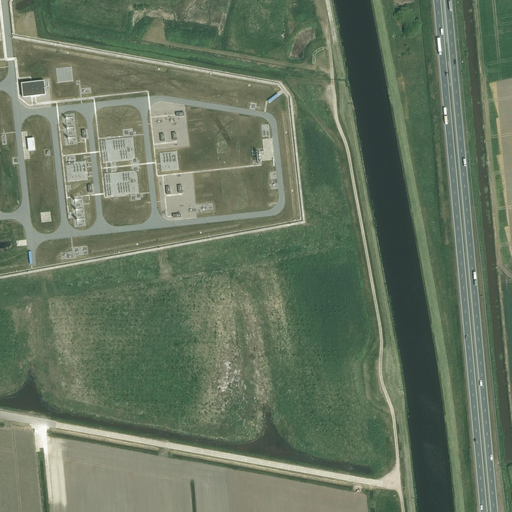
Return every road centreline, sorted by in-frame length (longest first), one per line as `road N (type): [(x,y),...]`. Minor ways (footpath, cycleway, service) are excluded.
road 1 (trunk): [(494,511),(447,0)]
road 2 (trunk): [(437,0),(483,511)]
road 3 (track): [(404,511),(393,414),(381,387),(381,336),(331,92)]
